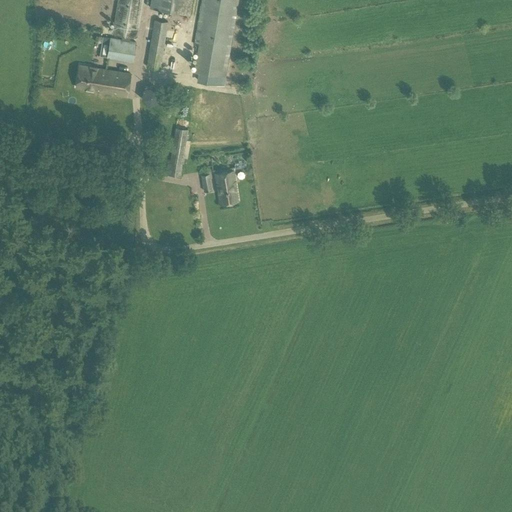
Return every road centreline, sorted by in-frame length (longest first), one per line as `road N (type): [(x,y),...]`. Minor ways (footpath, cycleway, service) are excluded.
road 1 (unclassified): [(511,197),(167,251),(153,247),(143,230),(140,145)]
road 2 (track): [(140,145),(59,138),(0,121)]
